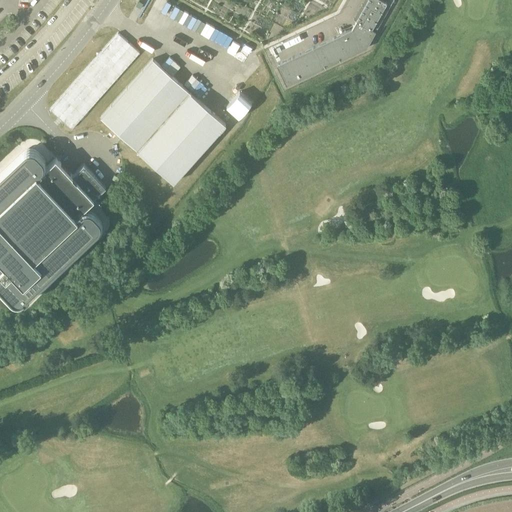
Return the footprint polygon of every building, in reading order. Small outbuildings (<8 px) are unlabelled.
[(367,47),(394,0),(368,0),(365,7),(362,5),(365,7),(357,21),(354,19),(357,21),(352,30),(277,65),(287,86),(367,47)] [(72,128),(139,52),(130,44),(127,41),(118,33),(51,109),(59,116),(64,121),(72,128)] [(114,128),(123,137),(137,149),(189,91),(153,59),(101,117),(114,128)] [(190,92),(138,150),(174,182),(226,124),(190,92)] [(106,187),(84,164),(73,175),(56,158),(43,171),(41,169),(43,166),(44,163),(44,160),(42,157),(37,152),(34,150),(30,150),(26,152),(0,176),(0,286),(12,299),(15,301),(18,302),(21,301),(24,299),(25,301),(30,297),(28,295),(98,229),(101,225),(101,221),(99,218),(94,212),(93,211),(91,211),(90,210),(86,210),(82,212),(81,211),(95,197),(106,187)]
